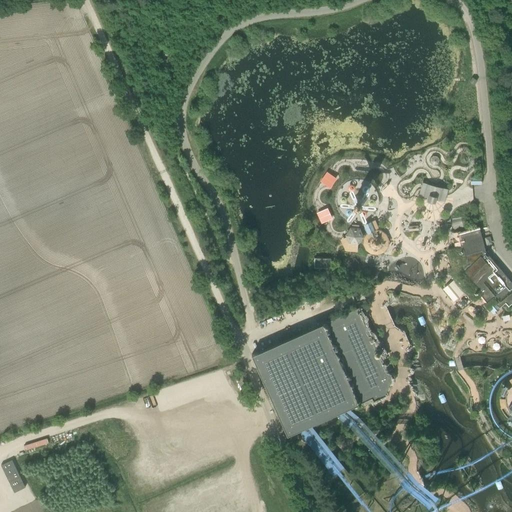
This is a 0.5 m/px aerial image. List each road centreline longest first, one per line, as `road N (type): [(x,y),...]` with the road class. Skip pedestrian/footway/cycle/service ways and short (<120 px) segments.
road 1 (track): [(361,0),(248,19),(206,54),(180,110),(189,156),(223,213),(252,341)]
road 2 (track): [(239,346),(86,0)]
road 3 (track): [(0,450),(112,413),(216,426),(267,409)]
road 4 (track): [(511,257),(492,228),(476,37),(456,0)]
road 5 (track): [(421,186),(409,196),(399,187),(419,171),(440,180),(428,156),(450,164),(464,149),(471,166),(452,168),(454,188),(446,193)]
road 6 (track): [(239,346),(355,298)]
